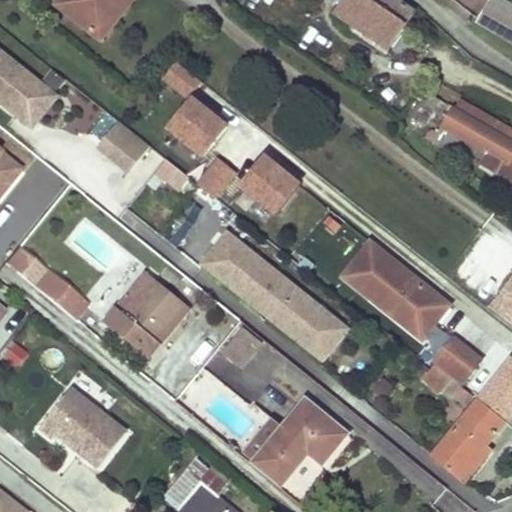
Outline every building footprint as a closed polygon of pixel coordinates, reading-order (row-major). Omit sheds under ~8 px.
[(55,5),(99,40),(115,20),(108,14),(119,0),(59,0),(58,2),(55,5)] [(119,0),(108,14),(115,20),(131,0),(119,0)] [(396,21),(403,25),(413,11),(396,0),(335,0),(342,4),(336,14),(380,44),(396,21)] [(511,13),(489,0),(486,0),(475,20),(511,40),(511,13)] [(396,21),(380,44),(387,48),(403,25),(396,21)] [(0,100),(37,127),(60,98),(0,48),(0,100)] [(377,96),(401,112),(410,100),(386,83),(377,96)] [(508,161),(511,163),(511,129),(459,99),(456,105),(433,93),(418,119),(426,124),(438,104),(452,113),(445,125),(490,151),(484,162),(501,172),(508,161)] [(168,131),(206,161),(231,127),(193,99),(168,131)] [(117,117),(94,145),(128,173),(151,145),(117,117)] [(0,206),(26,170),(0,149),(0,206)] [(222,198),(237,167),(212,155),(197,186),(222,198)] [(240,188),(281,220),(307,186),(266,156),(240,188)] [(181,189),(189,171),(160,158),(152,176),(181,189)] [(511,163),(508,161),(501,172),(511,178),(511,163)] [(177,248),(205,209),(187,196),(159,235),(177,248)] [(202,263),(324,366),(353,333),(229,232),(202,263)] [(422,339),(447,308),(418,286),(416,289),(409,284),(412,280),(369,245),(343,277),(422,339)] [(87,302),(34,258),(20,275),(74,319),(87,302)] [(511,270),(486,306),(511,325),(511,270)] [(145,272),(115,307),(103,322),(145,357),(186,306),(153,279),(145,272)] [(380,331),(372,324),(366,333),(374,339),(380,331)] [(240,366),(259,342),(242,328),(222,352),(240,366)] [(0,357),(16,367),(27,350),(11,340),(0,357)] [(452,342),(434,365),(449,377),(459,385),(478,361),(452,342)] [(438,391),(449,377),(434,365),(430,370),(421,363),(416,370),(425,377),(424,379),(438,391)] [(39,431),(100,473),(130,434),(73,387),(39,431)] [(321,464),(345,433),(304,400),(281,427),(272,420),(244,453),(282,484),(308,453),(321,464)] [(486,447),(506,422),(477,400),(431,456),(465,484),(492,451),(486,447)] [(185,471),(164,496),(183,511),(235,511),(216,496),(228,481),(211,467),(199,482),(185,471)] [(0,511),(27,511),(30,509),(0,487),(0,511)]
